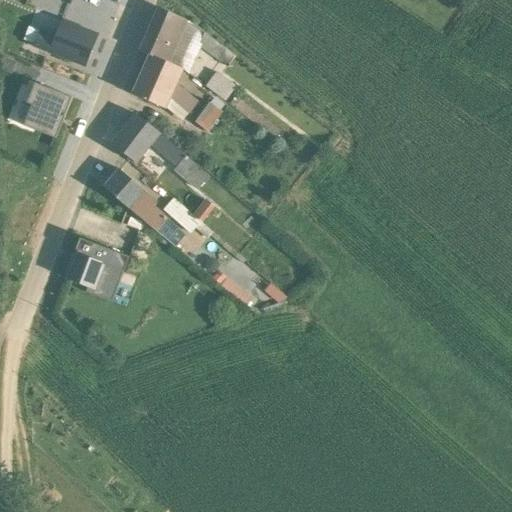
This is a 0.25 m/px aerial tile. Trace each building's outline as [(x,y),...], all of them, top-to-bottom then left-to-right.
[(190,74),(201,49),(226,69),(234,57),(204,34),(195,26),(159,9),(140,52),(149,56),(183,69),(183,70),(190,74)] [(84,66),(96,36),(62,21),(55,36),(39,30),(32,47),(84,66)] [(149,56),(132,95),(165,110),(166,108),(182,122),(199,103),(177,85),(183,70),(183,69),(149,56)] [(235,87),(216,72),(205,86),(224,101),(235,87)] [(71,98),(34,83),(33,83),(25,103),(31,106),(23,127),(54,139),(62,119),(63,119),(71,98)] [(224,106),(213,98),(194,122),(207,132),(222,112),(224,106)] [(173,171),(196,191),(209,177),(134,114),(110,144),(137,166),(151,148),(175,168),(173,171)] [(118,170),(103,188),(127,208),(128,207),(174,247),(184,236),(167,221),(168,219),(153,206),(156,203),(118,170)] [(172,200),(163,211),(190,234),(195,230),(207,240),(212,234),(201,224),(191,216),(172,200)] [(205,200),(191,216),(201,224),(214,207),(205,200)] [(128,258),(79,240),(64,279),(87,288),(85,292),(111,302),(128,258)]
